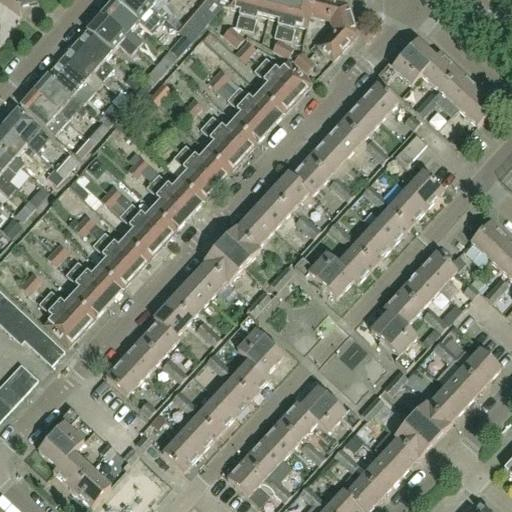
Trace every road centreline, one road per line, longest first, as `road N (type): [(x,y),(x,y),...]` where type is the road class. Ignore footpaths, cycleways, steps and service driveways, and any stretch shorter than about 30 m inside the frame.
road 1 (residential): [(0,456),(412,10)]
road 2 (residential): [(175,511),(480,182)]
road 3 (residential): [(511,100),(412,10)]
road 4 (residential): [(0,98),(87,0)]
